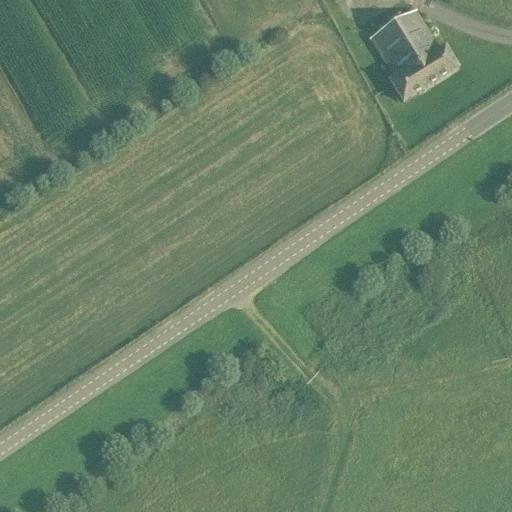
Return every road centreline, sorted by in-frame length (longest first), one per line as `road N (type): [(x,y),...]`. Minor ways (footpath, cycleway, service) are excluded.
road 1 (tertiary): [(0,448),(511,101)]
road 2 (track): [(324,394),(229,292)]
